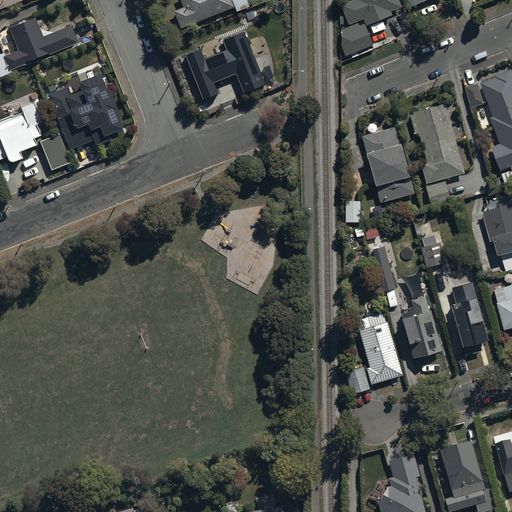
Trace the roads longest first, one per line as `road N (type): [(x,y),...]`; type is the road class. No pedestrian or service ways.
road 1 (residential): [(178,158),(0,230)]
road 2 (residential): [(114,0),(178,158)]
road 3 (residential): [(511,28),(355,93)]
road 4 (residential): [(376,423),(511,384)]
